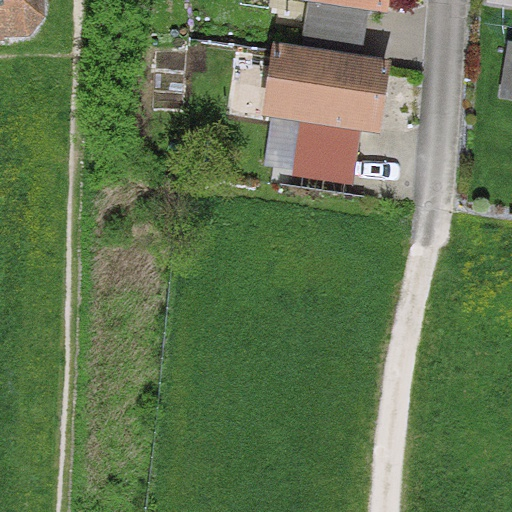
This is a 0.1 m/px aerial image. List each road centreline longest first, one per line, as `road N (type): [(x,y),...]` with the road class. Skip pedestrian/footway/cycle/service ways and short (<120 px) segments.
road 1 (track): [(427,236),(408,315),(390,511)]
road 2 (residential): [(449,0),(427,236)]
